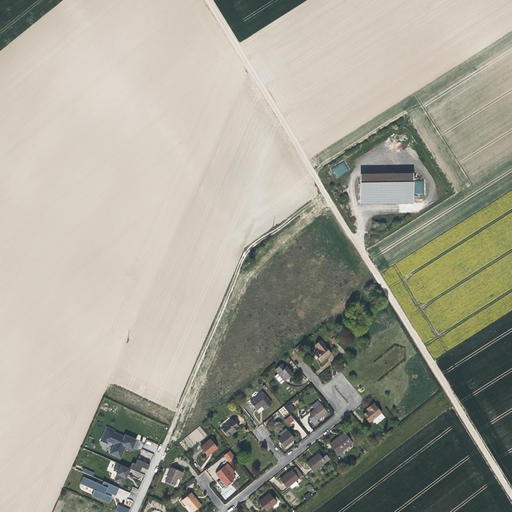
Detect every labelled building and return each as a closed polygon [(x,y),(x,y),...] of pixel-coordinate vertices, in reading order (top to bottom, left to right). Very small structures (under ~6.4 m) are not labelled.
[(344,161),(332,168),(337,177),(349,169),(344,161)] [(414,173),(361,174),(361,183),(360,205),(413,204),(415,183),(414,173)] [(331,354),(320,340),(315,344),(319,349),(314,353),(316,356),(321,362),(331,354)] [(282,383),(293,374),(291,372),(290,370),(291,370),(287,366),(285,368),(282,364),(275,369),(278,373),(275,376),(281,384),(282,383)] [(271,403),(262,392),(250,402),(256,410),(262,406),(264,409),(271,403)] [(317,421),(327,412),(322,406),(317,401),(312,406),(314,409),(309,413),(312,416),(309,419),(314,425),(318,422),(317,421)] [(291,413),(295,409),(290,403),(286,406),(291,413)] [(381,412),(373,403),(368,407),(370,409),(368,410),(363,414),(369,422),(381,412)] [(283,407),(279,410),(283,416),(288,412),(283,407)] [(290,415),(283,419),(287,425),(294,420),(290,415)] [(266,426),(274,421),(272,417),(264,422),(266,426)] [(234,431),(239,427),(233,419),(221,429),(227,436),(231,433),(234,431)] [(200,426),(184,437),(191,447),(207,436),(200,426)] [(106,427),(100,439),(107,442),(108,441),(114,443),(110,453),(121,458),(124,450),(126,446),(132,449),(136,439),(124,434),(123,436),(113,431),(113,430),(106,427)] [(281,437),(288,431),(286,428),(279,434),(280,435),(281,437)] [(284,447),(295,439),(288,431),(281,437),(277,440),(284,447)] [(344,449),(352,443),(344,432),(339,436),(329,444),(336,452),(342,447),(344,449)] [(210,453),(217,448),(210,439),(200,447),(207,456),(210,453)] [(229,449),(222,454),(228,461),(234,456),(229,449)] [(149,464),(153,454),(148,452),(145,459),(147,460),(146,463),(149,464)] [(313,472),(326,462),(318,453),(313,458),(306,463),(313,472)] [(136,464),(133,463),(130,469),(140,473),(142,467),(148,469),(150,465),(137,460),(136,464)] [(130,468),(116,463),(113,470),(119,472),(116,480),(122,482),(125,477),(126,474),(127,475),(130,468)] [(234,478),(231,474),(234,472),(227,463),(215,473),(218,477),(225,485),(234,478)] [(181,479),(184,472),(172,467),(166,482),(175,485),(177,481),(178,478),(181,479)] [(295,480),(302,474),(296,467),(288,473),(279,480),(286,488),(289,485),(292,489),(298,484),(295,480)] [(119,488),(93,477),(92,480),(87,479),(85,485),(95,490),(93,495),(109,502),(111,497),(104,494),(105,493),(106,491),(116,495),(119,488)] [(192,478),(185,484),(188,487),(195,481),(192,478)] [(305,487),(309,492),(314,489),(310,483),(305,487)] [(194,496),(191,492),(181,500),(185,506),(187,504),(189,503),(195,510),(201,505),(194,496)] [(307,500),(312,495),(309,492),(303,497),(307,500)] [(266,511),(279,500),(276,496),(273,498),(270,495),(264,500),(263,498),(259,502),(266,511)]
